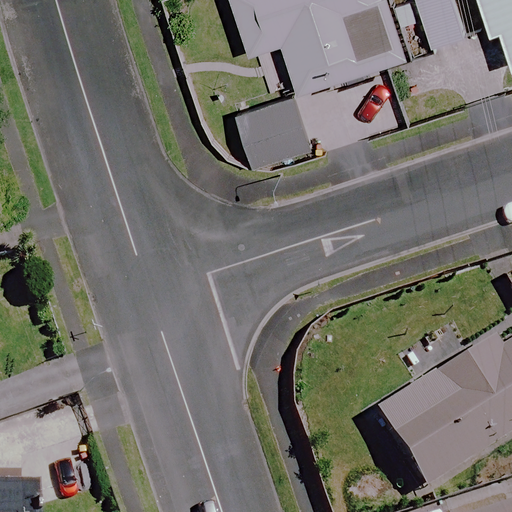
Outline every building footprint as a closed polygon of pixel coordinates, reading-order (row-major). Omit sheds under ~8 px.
[(406,60),(387,0),(231,0),(249,58),(282,47),(297,94),(406,60)] [(466,38),(454,0),(416,0),(431,49),(466,38)] [(511,0),(474,0),(486,36),(500,31),(511,68),(511,0)] [(312,150),(296,98),(238,116),(254,167),(312,150)] [(417,494),(511,433),(511,344),(487,361),(476,344),(435,371),(433,367),(364,411),(417,494)] [(19,511),(20,484),(0,483),(0,511),(19,511)]
